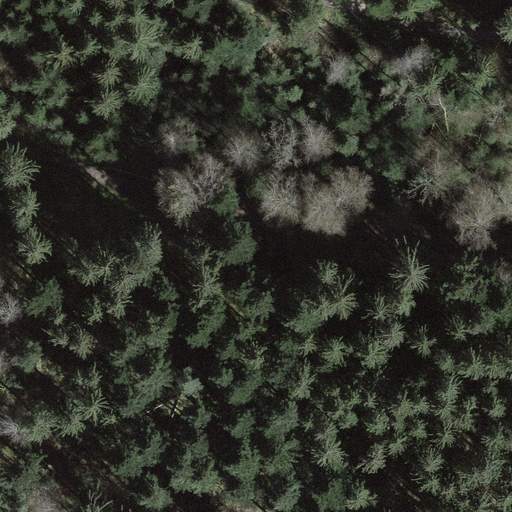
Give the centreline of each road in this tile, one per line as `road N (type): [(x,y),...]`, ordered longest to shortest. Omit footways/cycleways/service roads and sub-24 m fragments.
road 1 (track): [(0,136),(103,175),(407,237),(511,248)]
road 2 (track): [(511,38),(398,20),(338,0)]
